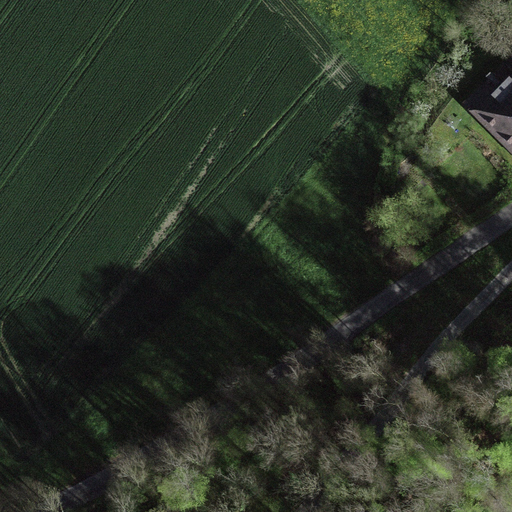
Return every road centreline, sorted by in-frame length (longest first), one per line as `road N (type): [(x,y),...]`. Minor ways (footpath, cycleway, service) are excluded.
road 1 (unclassified): [(511,205),(351,326),(43,511)]
road 2 (unclassified): [(511,288),(319,511)]
